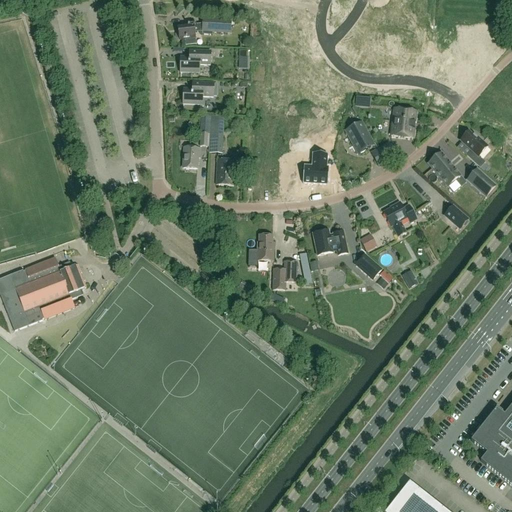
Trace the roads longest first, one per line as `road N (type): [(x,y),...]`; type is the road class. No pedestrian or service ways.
road 1 (residential): [(160,190),(222,207),(299,205),(361,192),(401,170),(464,105)]
road 2 (primary): [(511,252),(304,511)]
road 3 (primary): [(338,511),(511,293)]
road 4 (residential): [(17,344),(88,305),(160,190)]
road 5 (unclassified): [(511,364),(440,453),(511,509)]
road 6 (residential): [(143,0),(160,190)]
road 7 (unclassified): [(321,49),(350,75),(426,81),(464,105)]
